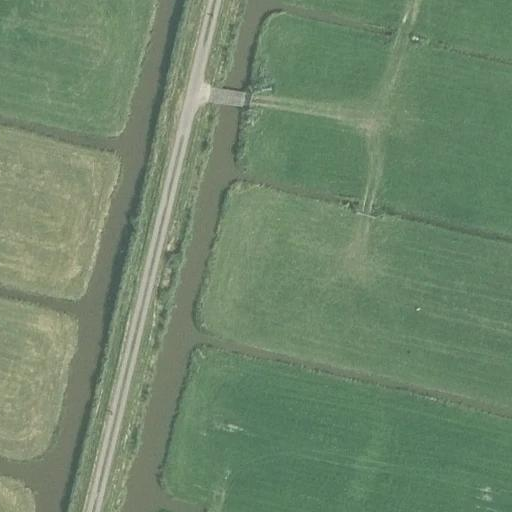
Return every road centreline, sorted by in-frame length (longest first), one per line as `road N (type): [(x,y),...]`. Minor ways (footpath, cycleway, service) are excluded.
road 1 (track): [(511,157),(262,106)]
road 2 (track): [(414,0),(366,239)]
